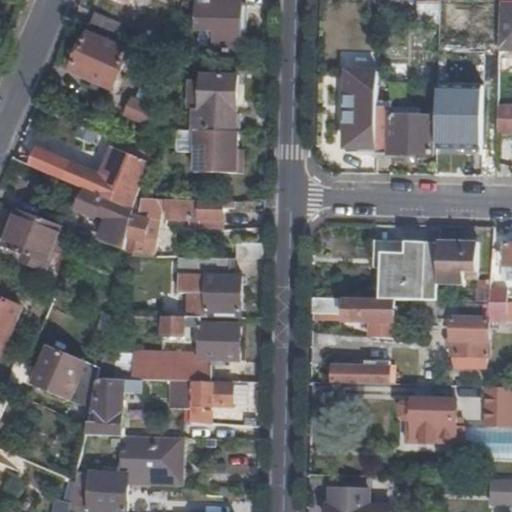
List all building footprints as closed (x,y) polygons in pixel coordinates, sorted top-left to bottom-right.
[(242,4),(242,0),(202,0),(202,3),(200,3),(200,23),(202,23),(218,23),(217,49),(217,51),(243,51),(245,5),(242,4)] [(440,1),(417,1),(417,23),(440,24),(440,1)] [(511,2),(500,2),(500,4),(500,26),(499,50),(511,50),(511,2)] [(500,26),(500,4),(443,3),(442,19),(467,20),(467,25),(500,26)] [(120,24),(97,14),(92,26),(115,36),(120,24)] [(218,23),(202,23),(202,48),(217,49),(218,23)] [(498,49),(499,26),(482,25),(481,49),(498,49)] [(130,51),(89,34),(73,71),(114,89),(130,51)] [(378,107),(379,74),(349,73),(347,148),(361,148),(377,148),(378,107)] [(195,130),(236,131),(237,132),(237,109),(231,109),(231,97),(238,97),(238,75),(203,74),(203,80),(202,109),(195,108),(195,130)] [(195,103),(195,108),(202,109),(203,80),(193,80),(192,103),(195,103)] [(442,90),(440,152),(488,153),(490,91),(442,90)] [(143,91),(138,101),(154,108),(158,97),(143,91)] [(154,108),(138,101),(134,99),(126,115),(148,125),(155,109),(154,108)] [(395,107),(378,107),(377,148),(377,154),(433,156),(434,118),(395,116),(395,107)] [(511,107),(498,107),(497,136),(511,136),(511,107)] [(193,130),(179,130),(179,151),(192,152),(193,130)] [(193,130),(192,152),(191,167),(240,168),(241,143),(235,143),(236,131),(195,130),(193,130)] [(113,149),(95,193),(104,198),(135,211),(138,198),(141,189),(148,164),(113,149)] [(39,153),(33,167),(82,188),(85,180),(68,172),(70,166),(39,153)] [(95,239),(126,251),(126,250),(135,211),(104,198),(95,193),(86,190),(76,211),(95,219),(97,216),(108,221),(104,231),(100,229),(95,239)] [(135,211),(126,250),(154,253),(161,208),(156,208),(156,199),(138,198),(135,211)] [(180,199),(174,199),(171,227),(181,227),(182,211),(179,211),(180,199)] [(224,201),(191,199),(190,224),(223,225),(224,201)] [(63,226),(19,209),(4,247),(25,256),(22,262),(45,271),(63,226)] [(398,256),(399,243),(375,242),(374,270),(383,270),(383,255),(398,256)] [(440,244),(438,302),(453,302),(454,285),(465,286),(465,271),(479,272),(479,244),(440,242),(440,244)] [(238,258),(264,259),(264,244),(238,243),(238,258)] [(396,300),(421,301),(438,302),(440,244),(399,243),(398,256),(383,255),(383,270),(383,300),(396,300)] [(226,257),(208,257),(208,276),(179,276),(178,292),(208,293),(207,318),(241,319),(243,276),(225,276),(226,257)] [(477,289),(477,302),(489,302),(490,290),(490,280),(479,280),(478,289),(477,289)] [(490,290),(489,302),(507,303),(507,290),(490,290)] [(0,298),(0,354),(1,356),(22,308),(0,298)] [(312,299),(312,314),(339,314),(340,299),(312,299)] [(380,323),(380,338),(394,340),(396,300),(383,300),(347,299),(346,322),(373,323),(380,323)] [(452,356),(453,356),(453,366),(486,368),(486,357),(488,357),(489,320),(482,320),(483,306),(457,305),(457,320),(453,319),(452,340),(446,340),(445,345),(452,345),(452,356)] [(131,380),(143,380),(172,381),(192,382),(212,382),(213,359),(240,360),(241,326),(203,326),(204,318),(164,317),(163,335),(185,337),(186,327),(202,327),(201,356),(133,354),(131,380)] [(373,323),(372,338),(380,338),(380,323),(373,323)] [(86,362),(50,346),(33,385),(70,401),(86,362)] [(103,353),(98,379),(110,380),(115,356),(103,353)] [(335,366),(334,384),(389,385),(390,362),(365,362),(365,367),(335,366)] [(87,426),(86,435),(123,436),(124,394),(142,394),(143,380),(131,380),(110,380),(98,379),(91,410),(87,426)] [(192,382),(172,381),(172,409),(192,410),(192,382)] [(196,405),(232,406),(232,385),(197,384),(196,405)] [(232,406),(260,407),(260,386),(232,385),(232,406)] [(511,388),(494,388),(493,425),(511,425),(511,388)] [(422,444),(435,444),(435,441),(456,441),(458,401),(414,400),(414,405),(412,405),(409,408),(409,415),(411,418),(413,418),(413,438),(422,438),(422,444)] [(191,423),(202,424),(203,410),(192,410),(191,423)] [(465,459),(511,460),(511,429),(466,428),(465,459)] [(86,435),(82,452),(124,453),(125,436),(123,436),(86,435)] [(183,438),(130,436),(128,483),(181,484),(183,438)] [(74,486),(68,511),(127,511),(128,509),(136,510),(137,497),(128,496),(129,475),(123,475),(123,466),(101,466),(100,475),(92,475),(91,487),(74,486)] [(511,479),(492,479),(491,505),(511,505),(511,479)] [(327,511),(368,511),(369,492),(328,491),(327,511)]
